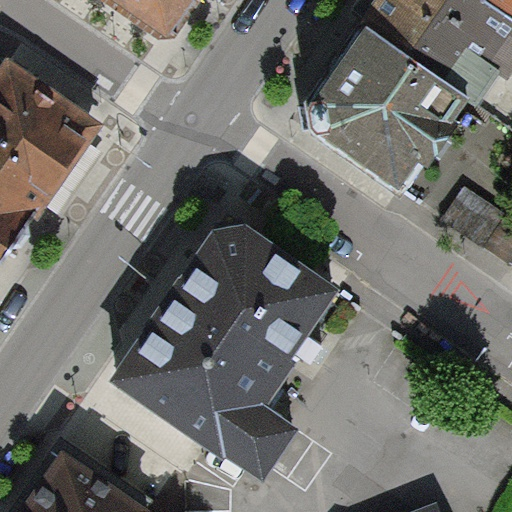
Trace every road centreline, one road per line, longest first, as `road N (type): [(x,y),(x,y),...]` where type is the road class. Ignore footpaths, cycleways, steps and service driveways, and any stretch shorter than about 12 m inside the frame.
road 1 (residential): [(511,328),(214,121)]
road 2 (primary): [(0,409),(214,121)]
road 3 (residential): [(214,121),(35,0)]
road 4 (primary): [(214,121),(298,0)]
